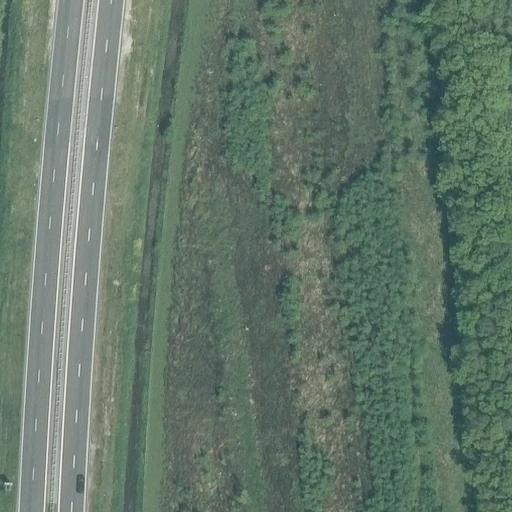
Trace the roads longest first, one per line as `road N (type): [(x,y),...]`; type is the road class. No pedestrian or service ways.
road 1 (trunk): [(70,511),(110,0)]
road 2 (trunk): [(69,0),(30,511)]
